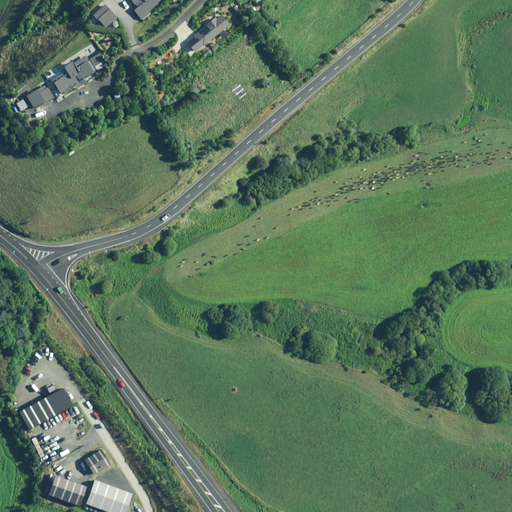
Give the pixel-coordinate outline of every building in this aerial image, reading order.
[(143,20),(151,13),(150,11),(158,4),(162,0),(131,0),(138,8),(135,10),(143,20)] [(117,18),(105,5),(90,19),(94,24),(99,20),(106,28),(117,18)] [(229,25),(221,14),(186,42),(195,53),(229,25)] [(64,76),(62,74),(52,80),(61,94),(74,86),(77,89),(87,83),(84,79),(96,72),(86,55),(73,63),(72,62),(63,68),(67,74),(64,76)] [(54,98),(46,84),(26,96),(34,109),(44,103),(44,104),(54,98)] [(28,106),(23,99),(16,103),(20,111),(28,106)]
